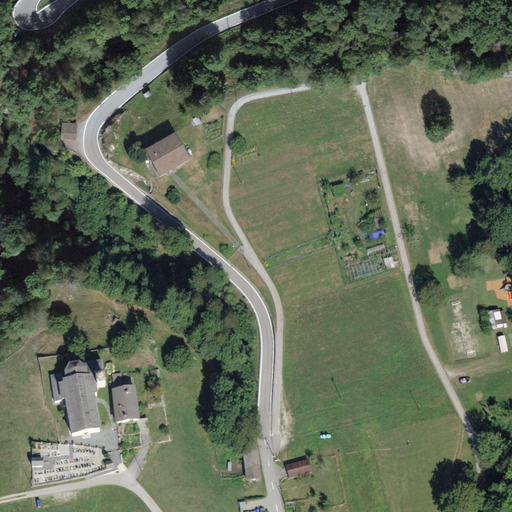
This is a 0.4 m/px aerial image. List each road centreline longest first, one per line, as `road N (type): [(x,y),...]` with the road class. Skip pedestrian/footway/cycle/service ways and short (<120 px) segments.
road 1 (unclassified): [(286,0),(178,51),(100,116),(90,145),(102,166),(257,304),(267,345),(264,438),(277,511)]
road 2 (unclassified): [(155,511),(119,480),(34,493)]
